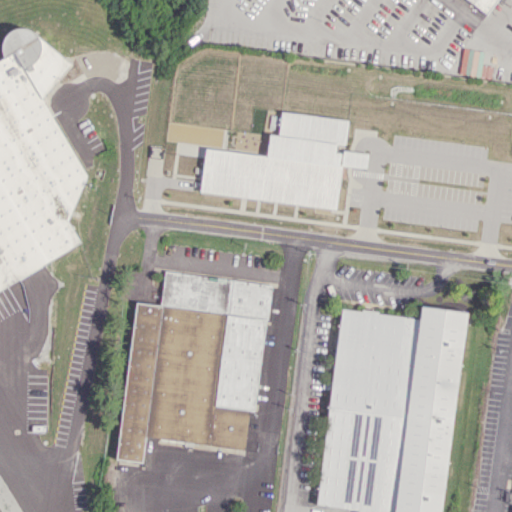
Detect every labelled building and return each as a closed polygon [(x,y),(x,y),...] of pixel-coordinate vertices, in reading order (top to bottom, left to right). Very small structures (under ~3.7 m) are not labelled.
[(497,0),(463,0),(486,16),(497,0)] [(0,64),(0,292),(5,285),(39,268),(42,263),(80,243),(67,218),(76,214),(73,209),(84,176),(43,97),(69,62),(27,31),(17,27),(4,34),(0,45),(0,52),(5,62),(0,64)] [(199,193),(335,208),(340,165),(365,168),(367,153),(334,150),(335,144),(343,145),(346,119),(279,112),(276,134),(267,134),(265,155),(203,148),(199,193)] [(117,459),(142,462),(144,438),(244,449),(248,410),(256,411),(269,283),(164,272),(160,305),(133,302),(117,459)] [(315,504),(342,308),(418,318),(419,306),(468,312),(441,511),(355,511),(356,509),(315,504)]
